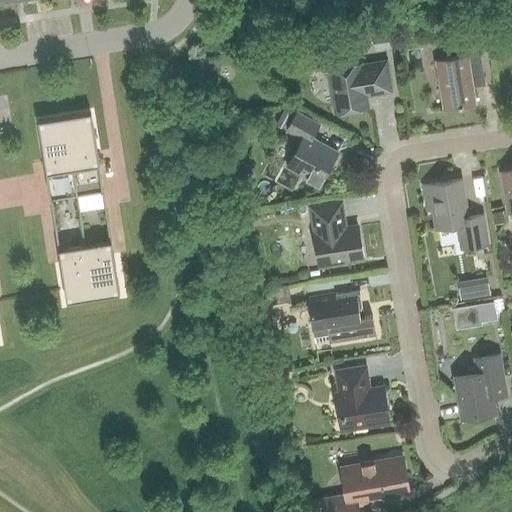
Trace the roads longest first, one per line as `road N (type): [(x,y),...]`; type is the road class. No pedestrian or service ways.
road 1 (residential): [(511,437),(456,465),(435,450),(393,190),(395,169),(408,154),(511,138)]
road 2 (unclassified): [(0,59),(151,37),(175,24),(189,0)]
